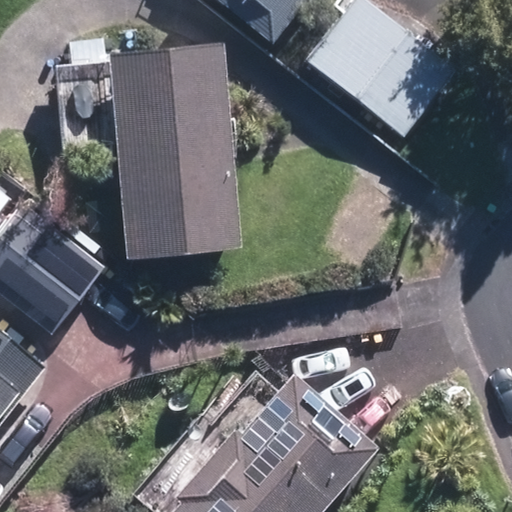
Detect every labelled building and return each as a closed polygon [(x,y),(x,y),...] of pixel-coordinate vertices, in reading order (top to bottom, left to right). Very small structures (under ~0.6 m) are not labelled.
[(213,0),(270,43),(302,0),(213,0)] [(356,0),(306,61),(397,135),(447,75),(356,0)] [(61,148),(114,143),(124,257),(239,247),(221,46),(214,47),(53,61),(61,148)] [(44,346),(104,270),(116,255),(46,198),(34,213),(0,185),(0,410),(49,350),(44,346)] [(319,511),(378,447),(291,369),(274,388),(248,365),(140,485),(165,508),(161,511),(319,511)]
